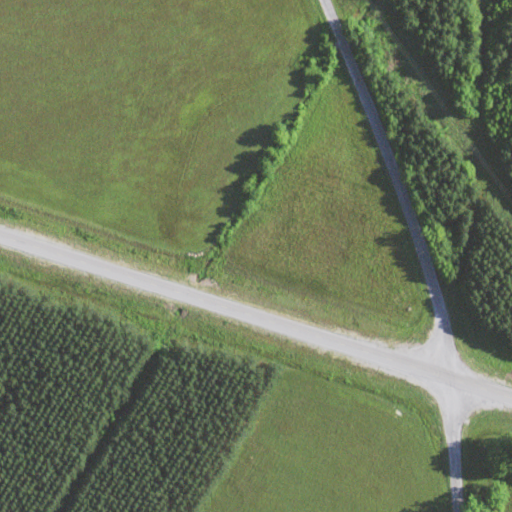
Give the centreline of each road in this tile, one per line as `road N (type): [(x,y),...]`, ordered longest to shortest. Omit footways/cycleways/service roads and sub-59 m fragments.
road 1 (residential): [(463,511),(451,313),(378,107),(324,0)]
road 2 (primary): [(0,231),(511,395)]
